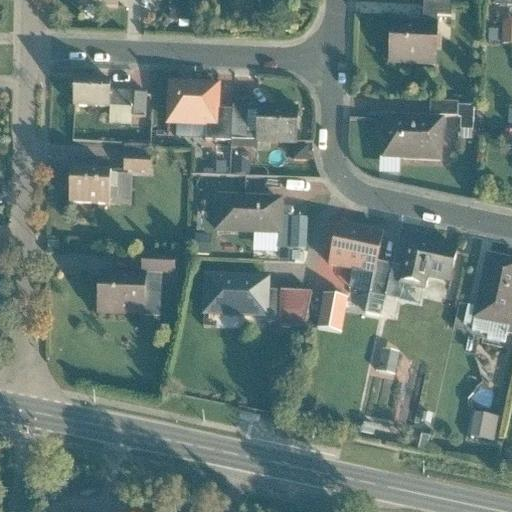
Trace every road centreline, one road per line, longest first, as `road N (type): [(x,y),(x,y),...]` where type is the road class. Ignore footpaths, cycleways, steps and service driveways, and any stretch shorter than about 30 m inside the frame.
road 1 (secondary): [(19,409),(499,511)]
road 2 (residential): [(19,409),(29,47)]
road 3 (residential): [(29,47),(333,65)]
road 4 (residential): [(333,65),(329,147),(336,175),(377,199),(511,227)]
